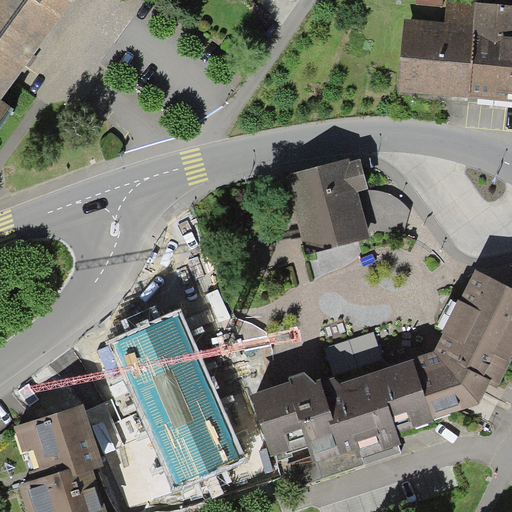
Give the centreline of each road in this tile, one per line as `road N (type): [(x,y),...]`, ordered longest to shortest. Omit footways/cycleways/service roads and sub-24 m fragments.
road 1 (residential): [(511,164),(473,149),(377,135),(219,159)]
road 2 (residential): [(0,370),(73,310),(104,270),(113,247),(111,187)]
road 3 (residential): [(219,159),(223,125),(310,0)]
